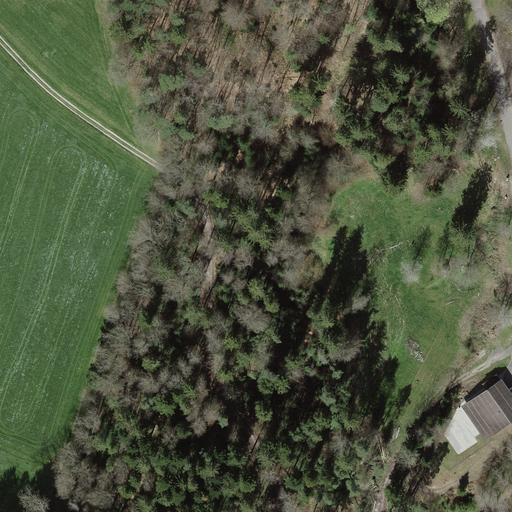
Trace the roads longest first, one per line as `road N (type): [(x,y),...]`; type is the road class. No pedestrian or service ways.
road 1 (track): [(286,511),(273,466),(216,379),(202,205),(179,180),(35,80),(0,41)]
road 2 (track): [(15,511),(70,435),(163,170),(103,0)]
road 3 (track): [(511,349),(456,382),(406,440),(384,479),(382,511)]
road 4 (unclassified): [(475,0),(511,144)]
